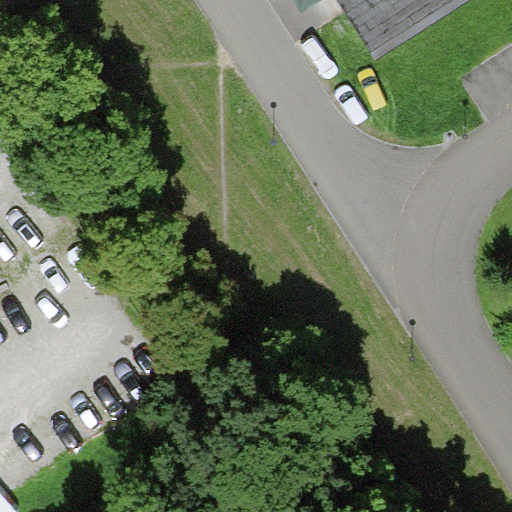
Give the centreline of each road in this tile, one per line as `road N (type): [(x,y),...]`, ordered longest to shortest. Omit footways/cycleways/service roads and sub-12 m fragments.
road 1 (residential): [(381,231),(235,0)]
road 2 (residential): [(511,433),(381,231)]
road 3 (residential): [(381,231),(511,146)]
